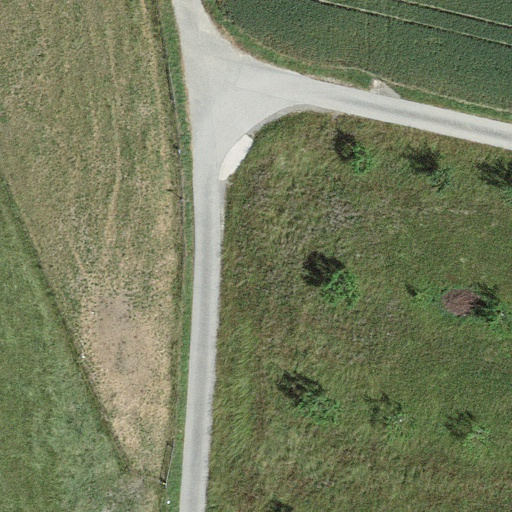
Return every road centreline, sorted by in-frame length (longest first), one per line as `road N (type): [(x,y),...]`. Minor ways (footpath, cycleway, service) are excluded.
road 1 (track): [(203,511),(232,69),(207,0)]
road 2 (track): [(232,69),(511,131)]
